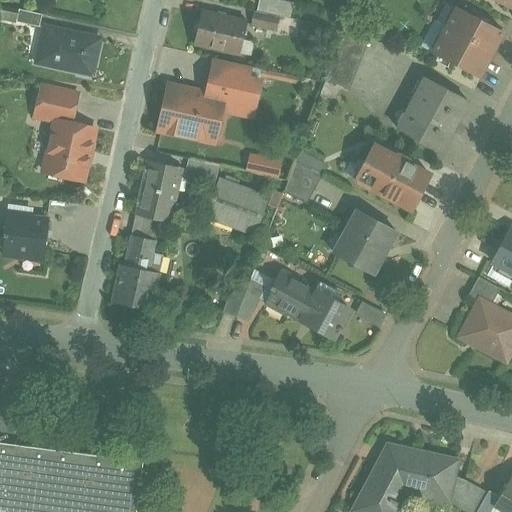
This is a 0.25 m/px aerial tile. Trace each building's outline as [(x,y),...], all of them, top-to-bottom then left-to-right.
[(285,0),(283,0),(260,0),(258,10),(281,16),(285,0)] [(504,31),(458,7),(433,53),(479,77),(504,31)] [(44,15),(20,9),(17,22),(41,27),(44,15)] [(248,21),(204,10),(196,44),(240,53),(248,21)] [(281,17),(255,12),(252,25),(278,30),(281,17)] [(371,36),(349,24),(327,77),(351,90),(371,36)] [(101,39),(46,27),(38,62),(79,71),(81,64),(95,67),(101,39)] [(263,69),(216,58),(209,93),(225,97),(224,98),(255,105),(261,80),(249,77),(251,67),(263,70),(263,69)] [(428,79),(400,131),(439,152),(467,99),(428,79)] [(209,93),(170,85),(161,130),(215,142),(217,135),(222,132),(223,125),(220,121),(224,98),(225,97),(209,93)] [(79,94),(44,86),(37,117),(56,121),(56,120),(72,124),(79,94)] [(72,124),(56,120),(56,121),(45,172),(85,181),(97,129),(72,124)] [(398,157),(375,145),(356,180),(412,210),(431,175),(408,162),(409,161),(398,155),(398,157)] [(281,162),(252,156),(249,169),(278,176),(281,162)] [(220,165),(189,159),(185,177),(216,183),(220,165)] [(183,168),(149,161),(136,215),(171,223),(183,168)] [(322,176),(296,162),(285,192),(307,205),(322,176)] [(270,197),(224,179),(210,215),(256,233),(270,197)] [(284,194),(276,190),(271,204),(279,207),(284,194)] [(79,204),(51,201),(49,214),(77,217),(79,204)] [(397,231),(358,210),(343,238),(348,241),(340,255),(335,252),(334,253),(373,274),(397,231)] [(34,216),(9,213),(5,237),(8,237),(6,256),(28,259),(28,253),(45,255),(50,221),(34,219),(34,216)] [(511,271),(511,225),(492,261),(511,271)] [(157,242),(132,237),(125,267),(123,266),(116,303),(151,311),(159,273),(162,274),(166,255),(154,253),(157,242)] [(316,292),(281,273),(271,290),(273,291),(266,304),(287,315),(288,314),(303,322),(318,293),(316,292)] [(501,289),(480,277),(470,297),(481,303),(482,300),(492,306),(501,289)] [(250,284),(238,279),(225,311),(237,315),(250,284)] [(266,288),(251,282),(250,284),(237,315),(252,322),(266,288)] [(351,310),(325,296),(328,290),(329,291),(330,290),(320,284),(316,292),(318,293),(303,322),(335,339),(339,331),(342,332),(344,329),(341,328),(351,310)] [(511,316),(492,306),(482,300),(481,303),(464,334),(483,344),(481,348),(507,362),(511,352),(511,344),(508,343),(511,335),(511,316)] [(371,307),(364,303),(360,310),(365,319),(371,307)] [(137,511),(144,462),(18,445),(23,414),(0,411),(0,511),(137,511)] [(384,455),(353,511),(355,511),(391,511),(395,504),(397,504),(398,502),(395,500),(405,481),(433,488),(430,498),(454,503),(465,483),(454,481),(459,460),(408,449),(401,459),(384,455)] [(511,511),(511,478),(496,507),(505,511),(511,511)] [(476,511),(488,492),(466,480),(465,483),(454,503),(469,511),(476,511)]
